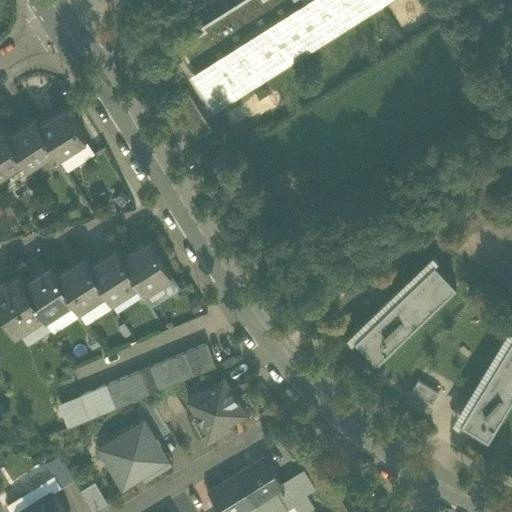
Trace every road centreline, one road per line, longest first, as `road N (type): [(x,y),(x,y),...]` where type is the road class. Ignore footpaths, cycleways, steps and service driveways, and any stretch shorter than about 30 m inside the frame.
road 1 (tertiary): [(450,486),(315,399),(172,203),(67,22)]
road 2 (residential): [(134,511),(257,436)]
